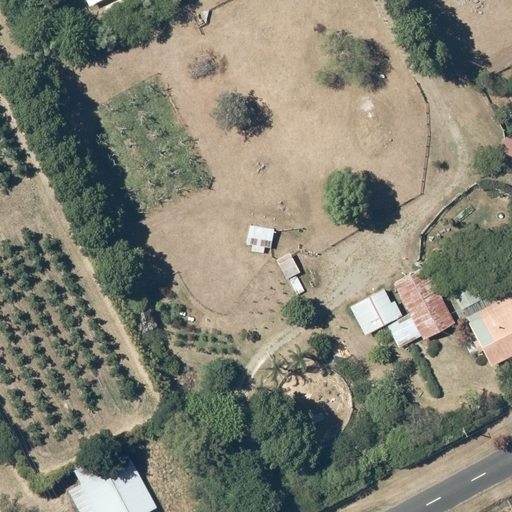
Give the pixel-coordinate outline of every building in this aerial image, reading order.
[(511,137),(507,136),(500,153),(511,158),(511,137)] [(456,322),(427,265),(394,282),(411,316),(389,327),(399,347),(423,335),(425,339),(456,322)] [(465,276),(448,285),(462,310),(478,301),(465,276)] [(511,276),(507,279),(511,288),(511,292),(465,317),(491,367),(511,355),(511,276)] [(402,316),(387,288),(350,307),(365,335),(402,316)] [(152,511),(160,508),(135,460),(71,493),(80,511),(152,511)]
